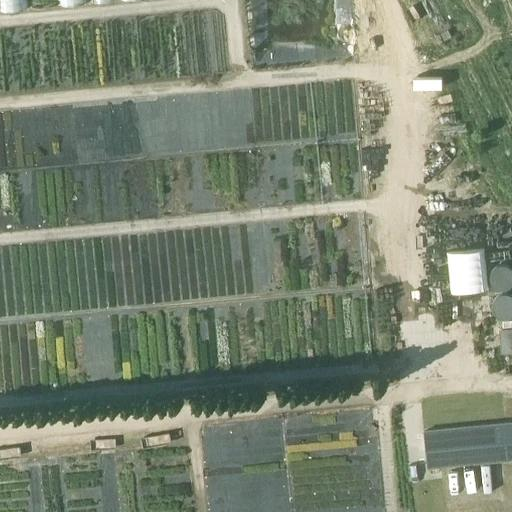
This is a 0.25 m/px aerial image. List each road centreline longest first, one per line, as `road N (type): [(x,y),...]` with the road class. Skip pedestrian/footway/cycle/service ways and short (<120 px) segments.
road 1 (track): [(0,106),(411,73),(413,304)]
road 2 (track): [(395,398),(0,435)]
